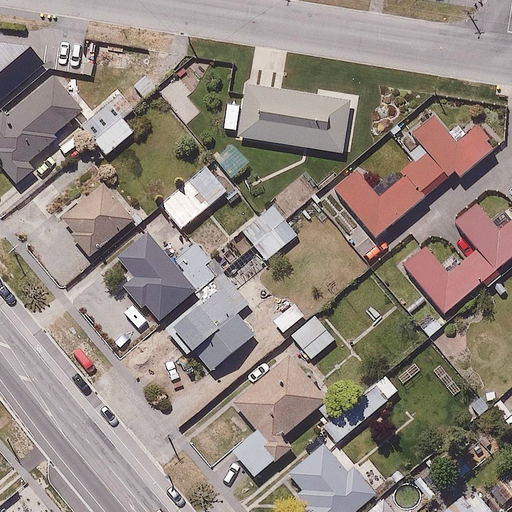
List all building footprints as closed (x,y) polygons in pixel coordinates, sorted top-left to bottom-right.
[(0,101),(44,64),(21,36),(0,52),(0,101)] [(182,72),(170,55),(132,82),(143,98),(182,72)] [(54,76),(0,120),(0,163),(16,183),(36,167),(32,161),(60,138),(56,134),(83,112),(54,76)] [(179,79),(164,90),(189,123),(204,111),(179,79)] [(339,154),(347,99),(246,85),(238,139),(339,154)] [(129,108),(117,95),(95,112),(82,123),(96,138),(129,108)] [(341,200),(376,241),(488,145),(472,127),(455,142),(435,119),(412,139),(426,156),(377,199),(362,182),(341,200)] [(228,139),(213,150),(233,177),(248,166),(228,139)] [(230,205),(240,196),(210,160),(160,204),(182,229),(221,195),(230,205)] [(53,216),(87,256),(130,220),(136,227),(148,216),(125,190),(117,197),(93,169),(81,180),(87,187),(53,216)] [(273,202),(232,235),(258,266),(299,233),(273,202)] [(446,317),(511,260),(511,221),(501,231),(480,208),(459,226),(479,251),(451,274),(431,250),(407,271),(446,317)] [(180,241),(159,217),(105,265),(110,270),(156,324),(199,286),(169,251),(180,241)] [(235,311),(249,299),(225,272),(164,325),(208,376),(256,335),(235,311)] [(303,312),(292,302),(273,321),(283,332),(303,312)] [(425,341),(398,308),(358,340),(386,374),(425,341)] [(445,324),(430,308),(416,322),(431,338),(445,324)] [(338,339),(316,310),(289,332),(312,360),(338,339)] [(332,395),(293,346),(231,397),(256,428),(230,448),(254,478),(295,445),(285,433),(332,395)] [(343,441),(404,391),(392,377),(331,426),(343,441)] [(299,511),(352,511),(377,491),(363,473),(368,469),(348,444),(338,452),(325,437),(273,481),(299,511)] [(416,511),(429,501),(404,473),(360,511),(416,511)] [(480,511),(467,495),(445,511),(480,511)]
